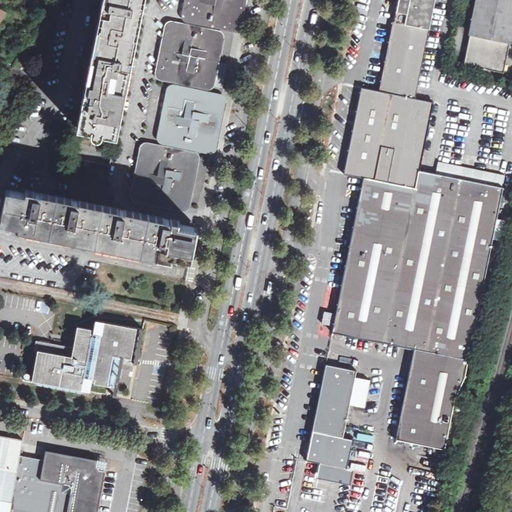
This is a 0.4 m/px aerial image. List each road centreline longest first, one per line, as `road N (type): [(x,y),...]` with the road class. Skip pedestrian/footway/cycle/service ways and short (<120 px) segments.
road 1 (primary): [(225,441),(314,0)]
road 2 (primary): [(290,0),(202,437)]
road 3 (unclassified): [(0,396),(202,437)]
